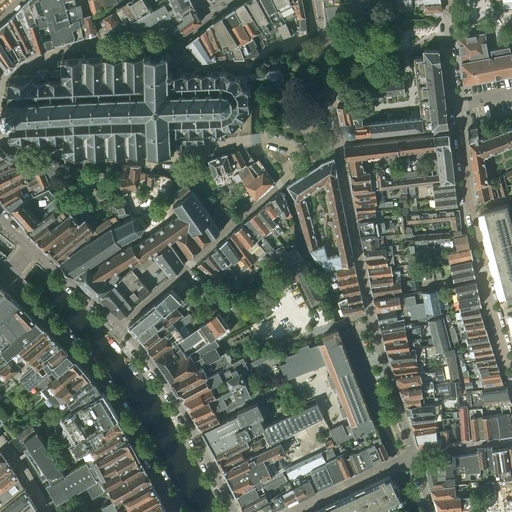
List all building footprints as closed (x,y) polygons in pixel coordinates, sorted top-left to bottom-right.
[(28,0),(23,6),(38,51),(46,48),(30,0),(28,0)] [(41,0),(30,0),(46,48),(55,45),(41,0)] [(64,0),(41,0),(55,45),(76,38),(84,36),(80,16),(71,19),(64,0)] [(64,0),(71,19),(80,16),(84,36),(87,35),(85,14),(84,4),(77,5),(75,0),(64,0)] [(75,0),(77,5),(84,4),(85,14),(92,12),(89,0),(75,0)] [(89,0),(92,12),(93,15),(108,6),(104,0),(89,0)] [(147,0),(129,0),(128,1),(138,17),(153,9),(147,0)] [(140,19),(133,24),(134,29),(145,28),(167,25),(165,22),(169,19),(168,18),(173,11),(180,7),(181,8),(182,7),(182,6),(190,0),(147,0),(153,9),(138,17),(140,19)] [(169,19),(165,22),(167,25),(170,29),(175,25),(185,18),(182,15),(194,7),(191,0),(190,0),(182,6),(182,7),(181,8),(180,7),(173,11),(168,18),(169,19)] [(247,0),(244,2),(263,35),(264,38),(265,40),(273,36),(272,34),(252,0),(247,0)] [(260,0),(252,0),(272,34),(277,31),(274,24),(271,19),(260,0)] [(260,0),(271,19),(274,24),(277,31),(278,31),(280,34),(282,33),(278,26),(286,22),(275,0),(260,0)] [(290,0),(275,0),(286,22),(278,26),(282,33),(283,37),(287,36),(291,35),(291,36),(295,35),(292,28),(289,29),(287,24),(289,23),(288,21),(297,16),(292,5),(293,4),(290,0)] [(290,0),(293,4),(292,5),(297,16),(299,18),(300,18),(301,32),(305,30),(305,17),(302,1),(301,0),(290,0)] [(373,16),(369,0),(351,0),(352,2),(354,18),(373,16)] [(396,0),(398,11),(413,9),(411,0),(396,0)] [(511,0),(502,0),(503,4),(504,10),(511,9),(511,7),(511,6),(511,0)] [(128,1),(122,5),(133,24),(140,19),(138,17),(128,1)] [(244,2),(234,8),(259,52),(265,45),(262,39),(264,38),(263,35),(244,2)] [(352,2),(341,3),(324,6),(326,21),(354,18),(352,2)] [(424,5),(424,14),(433,13),(433,15),(441,14),(441,13),(441,12),(441,3),(424,5)] [(122,5),(114,10),(124,30),(134,29),(133,24),(122,5)] [(23,6),(17,12),(35,52),(38,51),(23,6)] [(374,10),(375,15),(383,14),(382,6),(376,7),(377,9),(374,10)] [(175,25),(170,29),(181,36),(201,21),(194,7),(182,15),(185,18),(175,25)] [(234,8),(222,16),(240,48),(244,57),(256,56),(259,52),(234,8)] [(114,10),(101,17),(105,31),(124,30),(114,10)] [(17,12),(9,19),(27,56),(35,52),(17,12)] [(92,12),(85,14),(87,35),(97,32),(93,15),(92,12)] [(222,16),(214,21),(227,58),(244,57),(240,48),(222,16)] [(9,19),(1,25),(21,59),(27,56),(9,19)] [(214,21),(207,27),(214,47),(217,51),(219,58),(227,58),(214,21)] [(1,25),(0,26),(0,37),(16,62),(21,59),(1,25)] [(207,27),(199,33),(213,53),(212,53),(213,59),(217,58),(219,58),(217,51),(214,47),(207,27)] [(484,32),(458,37),(461,61),(464,83),(511,74),(511,51),(510,52),(509,46),(490,49),(492,55),(489,56),(484,32)] [(213,53),(199,33),(187,43),(202,61),(208,60),(213,59),(212,53),(213,53)] [(0,37),(0,59),(6,67),(7,69),(16,62),(0,37)] [(57,147),(62,147),(62,152),(62,154),(63,154),(67,155),(70,155),(85,155),(85,158),(88,158),(88,155),(106,154),(106,158),(109,157),(108,154),(126,153),(126,157),(129,157),(129,153),(144,152),(147,152),(147,156),(151,156),(150,152),(167,151),(169,151),(169,155),(172,154),(172,151),(180,150),(180,152),(181,152),(181,150),(183,150),(183,149),(181,149),(181,142),(185,142),(185,143),(186,143),(186,142),(194,142),(194,143),(195,143),(195,142),(203,141),(203,143),(205,143),(205,142),(206,142),(206,140),(211,139),(211,140),(213,139),(225,138),(225,133),(227,133),(226,130),(231,127),(239,123),(241,125),(243,124),(241,121),(249,110),(251,110),(252,111),(253,108),(249,107),(249,93),(252,92),(251,89),(248,90),(244,85),(246,83),(248,83),(248,79),(264,79),(266,79),(266,81),(265,81),(265,82),(266,82),(268,82),(280,82),(280,81),(283,79),(283,72),(282,72),(280,69),(280,68),(268,69),(268,70),(265,72),(263,72),(263,73),(248,74),(248,73),(243,73),(243,76),(242,76),(240,74),(238,77),(224,71),(225,68),(222,68),(222,71),(210,72),(210,68),(209,68),(208,67),(195,67),(195,69),(194,69),(194,73),(183,73),(182,70),(181,70),(181,65),(172,66),(172,57),(172,55),(168,55),(168,49),(165,50),(165,55),(163,55),(147,56),(147,50),(143,50),(143,56),(140,56),(126,57),(126,53),(123,53),(123,57),(105,58),(105,53),(103,54),(103,58),(86,58),(86,54),(83,54),(83,58),(71,59),(65,59),(65,55),(62,55),(62,59),(62,60),(60,60),(57,60),(56,62),(60,62),(60,69),(48,70),(48,69),(38,69),(39,74),(11,76),(11,79),(11,78),(9,78),(9,81),(8,81),(8,82),(6,82),(6,84),(9,84),(9,100),(7,100),(7,102),(9,102),(9,103),(4,104),(2,103),(1,103),(1,104),(3,105),(3,116),(2,117),(1,119),(3,119),(4,118),(4,123),(10,123),(10,138),(8,138),(8,140),(10,140),(11,140),(11,143),(13,143),(13,140),(32,139),(32,142),(34,142),(34,139),(48,139),(48,141),(55,141),(55,145),(57,147)] [(422,117),(371,122),(372,134),(398,132),(423,129),(433,128),(448,126),(447,110),(446,110),(441,66),(439,50),(423,49),(424,56),(415,57),(422,117)] [(371,82),(372,96),(405,93),(404,79),(371,82)] [(352,104),(338,105),(341,122),(356,120),(356,124),(363,123),(362,115),(366,114),(365,102),(355,103),(352,103),(352,104)] [(356,120),(341,122),(342,127),(342,128),(343,132),(345,136),(349,137),(354,137),(354,136),(372,134),(371,122),(363,123),(356,124),(356,120)] [(477,126),(468,128),(469,141),(470,159),(474,188),(477,202),(491,197),(497,197),(497,196),(500,195),(500,196),(509,194),(503,174),(495,178),(498,187),(494,188),(492,180),(487,181),(486,173),(485,167),(484,159),(483,155),(511,144),(511,127),(511,128),(509,128),(483,138),(482,137),(479,138),(477,126)] [(441,181),(455,180),(450,146),(451,146),(449,132),(434,133),(436,147),(434,148),(434,153),(433,153),(435,169),(436,169),(437,174),(437,175),(439,175),(440,174),(441,181)] [(362,156),(434,148),(436,147),(434,133),(345,143),(350,173),(366,171),(365,169),(364,169),(362,156)] [(235,163),(237,168),(239,172),(247,167),(246,165),(246,164),(239,150),(230,153),(234,164),(235,163)] [(211,167),(214,178),(216,178),(217,183),(224,181),(222,175),(225,175),(233,172),(229,160),(227,154),(227,153),(218,156),(208,159),(210,163),(211,167)] [(0,159),(0,167),(12,162),(15,156),(7,154),(4,158),(0,159)] [(0,167),(0,175),(23,165),(24,158),(15,156),(12,162),(0,167)] [(343,265),(354,263),(349,238),(333,158),(322,163),(287,185),(296,200),(294,201),(303,232),(308,247),(315,257),(325,265),(326,269),(341,266),(343,265)] [(41,166),(50,182),(57,177),(69,168),(69,167),(53,160),(49,162),(47,163),(41,166)] [(251,172),(241,179),(242,179),(252,195),(254,198),(255,198),(271,184),(273,183),(263,171),(262,172),(255,162),(248,167),(251,172)] [(0,175),(0,187),(25,174),(23,168),(23,165),(0,175)] [(118,178),(122,191),(137,188),(135,179),(140,179),(145,179),(145,174),(144,174),(144,173),(140,173),(141,167),(129,166),(121,165),(121,172),(118,171),(118,177),(118,178)] [(34,170),(38,177),(41,183),(42,186),(50,182),(41,166),(38,168),(34,170)] [(376,170),(378,189),(382,188),(433,183),(440,182),(439,175),(437,175),(437,174),(432,175),(422,176),(404,178),(385,180),(384,169),(376,170)] [(0,187),(0,196),(0,197),(38,177),(34,170),(25,174),(0,187)] [(99,171),(95,171),(95,183),(99,184),(103,184),(104,171),(99,171)] [(350,173),(352,182),(371,180),(370,171),(366,171),(350,173)] [(237,182),(242,179),(238,173),(238,174),(235,175),(233,176),(237,182)] [(0,197),(5,203),(26,192),(41,183),(38,177),(0,197)] [(352,182),(353,191),(371,189),(371,180),(352,182)] [(433,183),(434,191),(456,189),(455,180),(440,182),(433,183)] [(95,293),(99,297),(116,282),(121,278),(116,271),(131,262),(135,267),(153,254),(171,242),(175,238),(189,258),(202,246),(212,237),(220,230),(220,229),(216,224),(187,182),(176,192),(172,203),(174,205),(173,206),(179,215),(175,217),(174,219),(174,218),(172,219),(173,219),(169,222),(168,222),(168,223),(164,225),(163,226),(159,229),(158,229),(154,232),(153,233),(149,236),(149,235),(148,236),(144,239),(143,240),(139,242),(138,243),(134,246),(133,246),(131,243),(116,253),(114,250),(94,263),(76,276),(78,278),(86,285),(95,293)] [(10,209),(27,229),(59,204),(61,202),(49,187),(29,197),(10,209)] [(353,191),(355,199),(376,196),(383,195),(382,188),(378,189),(375,189),(371,189),(353,191)] [(434,191),(435,199),(456,197),(456,189),(434,191)] [(281,191),(271,199),(278,210),(279,211),(280,210),(283,215),(286,214),(288,217),(291,216),(284,197),(285,197),(284,196),(281,191)] [(5,203),(10,209),(29,197),(26,192),(5,203)] [(84,192),(78,195),(61,207),(63,209),(67,215),(71,212),(70,212),(84,203),(80,197),(82,196),(83,197),(86,195),(84,192)] [(355,199),(356,205),(384,202),(383,195),(376,196),(355,199)] [(456,197),(435,199),(436,207),(457,205),(456,197)] [(271,199),(263,206),(277,223),(280,220),(279,219),(283,215),(280,210),(279,211),(278,210),(271,199)] [(117,218),(131,214),(126,201),(111,204),(116,216),(116,215),(117,218)] [(356,205),(357,213),(375,211),(375,207),(377,206),(377,207),(393,206),(392,201),(384,202),(374,203),(356,205)] [(38,239),(47,249),(48,248),(50,246),(84,218),(89,215),(85,209),(87,208),(84,203),(70,212),(71,212),(67,215),(38,239)] [(27,229),(32,234),(63,209),(61,207),(59,204),(27,229)] [(511,223),(507,204),(482,211),(484,218),(481,219),(483,226),(486,226),(489,240),(486,240),(488,248),(491,247),(495,261),(491,262),(493,269),(497,268),(500,282),(497,283),(499,290),(502,289),(504,297),(506,297),(508,304),(511,302),(511,223)] [(263,206),(256,212),(272,232),(275,237),(279,234),(273,226),(277,223),(263,206)] [(32,234),(38,239),(67,215),(63,209),(32,234)] [(357,213),(358,220),(383,217),(382,210),(375,211),(357,213)] [(452,225),(452,229),(461,228),(460,224),(459,210),(406,215),(407,223),(451,219),(452,225)] [(249,218),(264,237),(269,232),(271,234),(272,232),(256,212),(249,218)] [(47,249),(59,261),(60,260),(62,259),(112,225),(113,227),(119,224),(118,222),(119,222),(117,218),(116,215),(116,216),(107,219),(94,228),(91,226),(95,223),(89,215),(84,218),(50,246),(48,248),(47,249)] [(68,268),(76,276),(94,263),(114,250),(121,246),(120,245),(122,244),(121,243),(122,242),(127,240),(128,241),(129,241),(132,241),(134,240),(134,238),(136,237),(135,236),(140,233),(141,235),(142,234),(141,232),(145,226),(147,226),(147,224),(145,224),(142,218),(143,217),(141,216),(141,217),(133,217),(132,215),(131,216),(132,217),(127,220),(126,218),(125,219),(125,221),(121,223),(120,222),(119,222),(118,222),(119,224),(113,227),(112,225),(62,259),(60,260),(59,261),(68,268)] [(360,230),(362,238),(381,236),(380,231),(388,229),(394,228),(393,224),(388,225),(387,221),(384,222),(383,217),(358,220),(360,230)] [(249,218),(243,223),(278,267),(284,262),(283,261),(279,256),(274,250),(264,237),(262,235),(249,218)] [(221,219),(216,224),(220,229),(225,224),(221,219)] [(243,223),(235,230),(257,259),(270,274),(278,267),(243,223)] [(453,235),(457,250),(469,248),(466,233),(462,234),(461,228),(452,229),(453,235)] [(235,230),(227,238),(233,245),(236,250),(248,266),(249,265),(252,269),(255,266),(252,262),(257,259),(235,230)] [(414,235),(415,243),(450,240),(449,232),(414,235)] [(227,238),(220,244),(239,269),(241,271),(248,266),(236,250),(233,245),(227,238)] [(171,242),(153,254),(171,275),(185,262),(171,242)] [(220,244),(212,252),(230,276),(239,269),(220,244)] [(363,248),(366,259),(393,256),(392,245),(383,246),(363,248)] [(283,246),(274,250),(279,256),(280,255),(287,252),(283,246)] [(294,267),(312,305),(323,300),(302,258),(301,258),(296,247),(287,252),(280,255),(279,256),(283,261),(284,262),(286,266),(288,270),(294,267)] [(450,264),(460,262),(471,259),(472,259),(469,248),(457,250),(447,252),(450,264)] [(212,252),(205,259),(217,270),(223,276),(226,272),(230,276),(212,252)] [(367,268),(368,268),(390,266),(394,266),(393,256),(366,259),(367,268)] [(197,265),(211,275),(220,280),(223,276),(217,270),(205,259),(197,265)] [(450,264),(452,272),(473,267),(471,259),(460,262),(450,264)] [(328,273),(331,282),(339,279),(357,275),(354,266),(341,268),(337,270),(328,273)] [(368,268),(370,277),(400,274),(399,270),(391,271),(390,266),(368,268)] [(473,267),(452,272),(453,280),(475,275),(473,267)] [(116,282),(99,297),(111,308),(116,312),(121,317),(131,309),(135,305),(151,291),(145,284),(132,269),(126,274),(121,278),(116,282)] [(370,277),(371,285),(391,283),(390,277),(392,277),(392,279),(400,278),(400,274),(370,277)] [(340,288),(342,288),(359,284),(357,275),(339,279),(331,282),(334,290),(340,288)] [(455,285),(456,294),(478,289),(476,281),(455,285)] [(391,283),(371,285),(373,295),(402,291),(400,282),(391,283)] [(336,295),(338,299),(347,297),(347,296),(361,293),(359,284),(342,288),(344,293),(336,295)] [(156,301),(156,302),(166,313),(181,299),(171,288),(156,301)] [(424,291),(417,292),(414,292),(418,316),(418,319),(427,318),(431,333),(428,334),(429,345),(425,346),(427,357),(430,357),(446,354),(455,353),(454,347),(451,348),(443,316),(442,317),(437,289),(428,290),(424,291)] [(456,294),(458,302),(480,297),(478,289),(456,294)] [(0,349),(35,320),(20,304),(7,292),(0,297),(0,349)] [(418,316),(414,292),(374,299),(376,311),(396,307),(395,307),(401,306),(403,316),(406,316),(406,318),(418,316)] [(340,306),(341,306),(348,304),(348,306),(363,302),(361,293),(347,296),(347,297),(338,299),(340,306)] [(480,297),(458,302),(460,309),(481,305),(480,297)] [(143,340),(148,346),(175,325),(181,319),(185,316),(178,310),(186,303),(184,301),(181,299),(166,313),(165,314),(166,315),(161,319),(164,323),(143,340)] [(138,334),(143,340),(164,323),(161,319),(166,315),(165,314),(166,313),(156,302),(129,324),(138,334)] [(348,304),(341,306),(344,315),(365,310),(363,302),(348,306),(348,304)] [(398,319),(396,307),(376,311),(379,323),(404,319),(404,318),(398,319)] [(455,313),(456,320),(481,315),(479,308),(459,312),(455,313)] [(212,317),(200,325),(201,326),(210,340),(214,337),(216,340),(217,339),(231,329),(225,320),(219,312),(212,317)] [(155,356),(156,356),(172,345),(190,332),(184,325),(193,318),(190,313),(185,316),(181,319),(175,325),(148,346),(155,356)] [(458,326),(463,325),(483,321),(481,315),(456,320),(458,326)] [(404,319),(379,323),(382,332),(411,327),(411,323),(404,324),(404,319)] [(4,351),(9,357),(43,328),(35,320),(0,349),(0,353),(0,354),(4,351)] [(463,325),(465,331),(485,328),(483,321),(463,325)] [(382,332),(385,341),(421,337),(420,326),(411,327),(382,332)] [(184,336),(177,341),(185,353),(185,352),(193,347),(195,350),(187,356),(189,358),(200,350),(207,363),(221,356),(215,345),(219,343),(217,340),(217,339),(216,340),(214,337),(210,340),(207,342),(201,346),(199,343),(205,339),(198,328),(197,327),(192,331),(190,332),(184,336)] [(0,372),(6,380),(12,375),(22,367),(18,361),(23,357),(22,356),(49,334),(43,328),(9,357),(9,358),(0,365),(0,372)] [(463,338),(465,338),(487,335),(485,328),(465,331),(461,332),(461,334),(462,334),(463,338)] [(351,424),(344,427),(342,424),(330,429),(337,444),(355,435),(375,426),(374,421),(371,416),(341,340),(342,340),(339,333),(338,329),(323,335),(325,341),(319,343),(310,347),(308,343),(290,351),(291,354),(286,356),(288,361),(280,364),(286,378),(327,362),(331,372),(327,374),(335,392),(338,391),(341,398),(337,399),(343,415),(347,413),(351,424)] [(28,362),(55,340),(49,334),(22,356),(23,357),(24,358),(28,362)] [(465,338),(467,345),(490,341),(487,335),(465,338)] [(385,341),(387,350),(416,347),(420,347),(419,340),(422,339),(421,337),(385,341)] [(12,375),(19,384),(22,381),(39,368),(42,365),(46,362),(44,360),(61,345),(55,340),(28,362),(22,367),(12,375)] [(172,345),(156,356),(169,376),(172,381),(207,363),(200,350),(189,358),(187,356),(185,352),(185,353),(177,341),(172,345)] [(467,345),(469,351),(492,348),(490,341),(467,345)] [(53,364),(67,352),(61,345),(44,360),(46,362),(47,361),(49,359),(53,364)] [(387,350),(391,361),(417,358),(424,357),(427,357),(425,346),(420,347),(416,347),(387,350)] [(469,351),(471,358),(494,354),(492,348),(469,351)] [(44,387),(75,360),(67,352),(53,364),(51,366),(47,361),(46,362),(42,365),(46,369),(43,372),(39,368),(22,381),(27,385),(30,389),(39,381),(44,387)] [(226,366),(232,363),(231,360),(232,359),(229,354),(227,354),(226,353),(221,356),(207,363),(172,381),(179,391),(208,376),(226,366)] [(403,397),(420,395),(438,395),(458,394),(461,394),(459,380),(455,353),(446,354),(450,382),(432,384),(431,382),(400,387),(403,397)] [(476,359),(477,362),(496,360),(494,354),(471,358),(472,360),(476,359)] [(391,361),(393,367),(418,365),(423,364),(425,364),(424,357),(417,358),(391,361)] [(184,400),(184,399),(217,383),(227,378),(241,372),(248,368),(243,358),(232,363),(226,366),(208,376),(179,391),(178,391),(184,400)] [(48,397),(83,368),(75,360),(44,387),(41,389),(48,397)] [(473,367),(474,369),(479,368),(497,365),(496,360),(477,362),(474,363),(475,366),(473,367)] [(393,367),(395,374),(424,370),(423,364),(418,365),(393,367)] [(477,371),(478,374),(499,371),(497,365),(479,368),(474,369),(474,371),(477,371)] [(395,374),(400,387),(431,382),(446,380),(443,367),(424,370),(395,374)] [(56,405),(90,377),(83,368),(48,397),(44,401),(51,409),(56,405)] [(479,380),(477,380),(501,377),(499,371),(478,374),(479,380)] [(195,419),(222,407),(227,405),(238,401),(237,400),(251,394),(241,372),(227,378),(229,383),(219,387),(219,386),(218,387),(217,385),(215,386),(216,388),(214,392),(216,395),(205,400),(189,409),(195,419)] [(63,411),(71,405),(69,402),(94,383),(90,377),(56,405),(61,413),(63,411)] [(477,380),(476,380),(476,383),(477,383),(478,386),(484,386),(503,383),(501,377),(477,380)] [(71,405),(63,411),(65,414),(73,409),(88,400),(101,393),(94,383),(69,402),(71,405)] [(184,399),(189,409),(205,400),(216,395),(214,392),(216,388),(215,386),(217,385),(218,387),(219,386),(217,383),(184,399)] [(507,386),(485,389),(486,395),(508,393),(507,386)] [(466,390),(467,405),(487,403),(486,395),(485,389),(466,390)] [(106,400),(101,393),(88,400),(73,409),(65,414),(62,415),(67,424),(65,426),(67,430),(70,429),(76,439),(70,442),(77,455),(83,452),(91,447),(88,440),(92,438),(90,434),(99,429),(98,428),(116,418),(106,400)] [(510,400),(508,393),(486,395),(487,403),(500,401),(510,400)] [(195,419),(202,430),(231,416),(238,412),(237,410),(255,402),(251,394),(237,400),(238,401),(227,405),(222,407),(195,419)] [(403,397),(406,405),(439,403),(438,395),(420,395),(403,397)] [(501,405),(500,405),(502,413),(488,415),(492,437),(500,436),(511,434),(511,419),(509,404),(511,403),(510,400),(500,401),(501,405)] [(202,430),(215,452),(254,433),(263,429),(262,427),(265,426),(260,417),(264,415),(257,401),(255,402),(237,410),(238,412),(231,416),(202,430)] [(266,436),(261,439),(264,445),(269,443),(272,441),(279,438),(279,437),(312,421),(323,415),(317,402),(299,410),(265,426),(262,427),(263,429),(266,436)] [(406,405),(409,413),(437,411),(459,410),(459,406),(459,402),(439,403),(406,405)] [(459,410),(460,416),(460,424),(461,439),(470,439),(467,405),(459,406),(459,410)] [(492,437),(488,415),(482,416),(481,408),(469,409),(470,420),(473,439),(479,438),(492,437)] [(409,413),(411,421),(437,417),(442,417),(452,417),(460,416),(459,410),(437,411),(409,413)] [(411,421),(414,429),(443,427),(442,417),(437,417),(411,421)] [(443,427),(414,429),(418,445),(437,442),(443,441),(442,430),(450,429),(450,424),(453,424),(452,417),(442,417),(443,427)] [(88,440),(91,447),(122,428),(116,418),(98,428),(99,429),(90,434),(92,438),(88,440)] [(22,440),(36,431),(36,430),(42,426),(38,420),(27,428),(26,428),(18,433),(22,440)] [(460,424),(453,424),(450,424),(450,429),(452,441),(461,439),(460,424)] [(83,452),(88,460),(128,439),(122,428),(91,447),(83,452)] [(452,441),(450,429),(442,430),(443,441),(452,441)] [(36,466),(47,484),(66,473),(38,430),(36,431),(22,440),(20,441),(28,453),(36,466)] [(215,452),(218,459),(249,444),(248,442),(250,441),(251,443),(257,440),(254,433),(215,452)] [(374,444),(366,448),(368,452),(369,452),(370,453),(369,454),(374,464),(382,460),(376,447),(382,444),(379,437),(373,440),(374,444)] [(66,473),(47,484),(56,500),(57,502),(87,486),(93,496),(105,489),(100,481),(104,479),(115,472),(116,474),(140,460),(128,439),(88,460),(66,473)] [(222,466),(222,465),(233,460),(244,455),(255,450),(261,447),(264,445),(261,439),(257,440),(251,443),(250,441),(248,442),(249,444),(218,459),(222,466)] [(327,447),(328,448),(332,446),(333,446),(335,445),(332,439),(325,442),(327,447)] [(224,468),(236,493),(283,470),(285,468),(279,455),(285,452),(284,448),(291,445),(289,442),(283,445),(282,445),(282,444),(280,442),(274,445),(262,450),(235,463),(233,460),(222,465),(224,468)] [(362,442),(359,443),(360,445),(368,467),(374,464),(369,454),(370,453),(369,452),(368,452),(366,448),(364,449),(362,442)] [(382,444),(376,447),(382,460),(388,457),(382,444)] [(354,448),(356,452),(362,469),(368,467),(360,445),(353,447),(354,448)] [(326,449),(321,451),(326,462),(327,464),(326,464),(334,482),(335,482),(342,478),(345,476),(337,456),(333,446),(332,446),(328,448),(326,449)] [(492,447),(485,448),(488,468),(491,468),(492,474),(488,474),(488,476),(488,479),(496,478),(492,447)] [(492,447),(496,478),(511,478),(507,447),(492,450),(492,447)] [(355,452),(350,454),(357,472),(362,469),(356,452),(354,448),(355,452)] [(477,449),(478,452),(482,479),(488,479),(488,476),(487,476),(486,468),(488,468),(485,448),(477,449)] [(290,466),(286,468),(291,479),(297,476),(303,474),(310,470),(326,462),(321,451),(321,452),(315,454),(293,465),(290,466)] [(348,451),(343,453),(351,474),(357,472),(350,454),(348,451)] [(478,452),(455,456),(456,465),(459,465),(465,465),(465,472),(475,471),(476,479),(482,479),(478,452)] [(337,456),(345,476),(351,474),(343,453),(337,456)] [(437,459),(437,460),(438,464),(441,464),(442,469),(446,468),(446,474),(453,473),(454,473),(465,472),(465,465),(459,465),(456,465),(455,456),(437,459)] [(0,479),(13,469),(7,460),(0,466),(0,479)] [(115,472),(104,479),(109,487),(144,467),(140,460),(116,474),(115,472)] [(440,474),(446,474),(446,468),(442,469),(441,464),(438,464),(437,460),(424,461),(428,475),(440,474)] [(326,462),(310,470),(313,477),(314,479),(310,481),(315,490),(319,489),(327,485),(334,482),(326,464),(327,464),(326,462)] [(150,480),(144,467),(109,487),(116,500),(150,480)] [(236,493),(242,505),(266,493),(276,487),(280,485),(289,480),(291,479),(286,468),(283,470),(236,493)] [(1,491),(18,477),(13,469),(0,479),(0,489),(1,491)] [(428,475),(431,487),(455,485),(454,473),(453,473),(446,474),(440,474),(428,475)] [(303,474),(297,476),(301,483),(300,483),(307,495),(315,490),(310,481),(314,479),(313,477),(310,479),(309,478),(306,480),(303,474)] [(311,511),(379,511),(398,503),(396,501),(400,499),(397,493),(400,491),(396,482),(393,483),(389,475),(350,494),(339,498),(340,499),(311,511)] [(291,479),(289,480),(293,486),(292,487),(299,499),(307,495),(300,483),(301,483),(297,476),(291,479)] [(0,508),(25,488),(18,477),(1,491),(0,491),(0,508)] [(289,480),(280,485),(283,491),(282,492),(287,504),(295,501),(299,499),(292,487),(293,486),(289,480)] [(493,480),(485,481),(486,495),(496,495),(494,481),(493,480)] [(129,507),(157,492),(151,482),(124,498),(129,507)] [(431,487),(434,498),(456,497),(455,489),(462,489),(462,486),(466,486),(466,484),(455,485),(431,487)] [(245,511),(269,499),(279,494),(276,487),(266,493),(242,505),(245,511)] [(14,511),(31,499),(25,488),(0,508),(0,511),(14,511)] [(134,511),(140,511),(157,503),(161,500),(157,492),(129,507),(128,508),(130,511),(133,510),(134,511)] [(279,494),(269,499),(275,510),(287,504),(282,492),(279,494)] [(456,497),(434,498),(437,511),(438,511),(437,511),(464,511),(464,508),(478,507),(477,495),(456,497)] [(34,511),(37,510),(31,499),(14,511),(34,511)] [(112,511),(118,509),(119,511),(129,511),(130,511),(128,508),(125,504),(124,505),(121,499),(114,503),(113,501),(102,506),(105,511),(112,511)] [(269,499),(245,511),(270,511),(275,510),(269,499)] [(167,511),(161,500),(157,503),(140,511),(130,511),(129,511),(167,511)]
